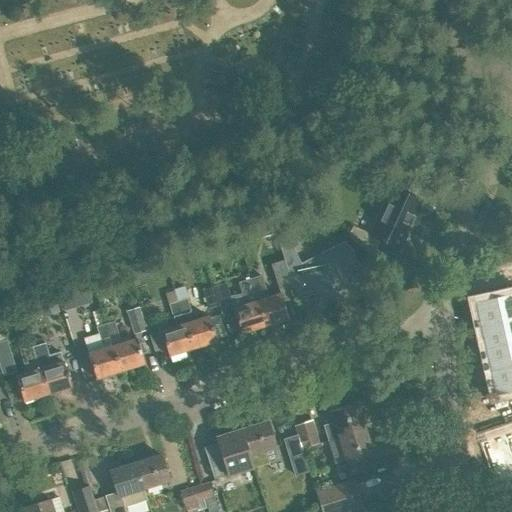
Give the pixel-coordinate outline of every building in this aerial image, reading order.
[(411,175),(394,168),(388,167),(379,188),(390,193),(371,236),(399,249),(420,201),(403,194),(411,175)] [(241,244),(275,233),(272,223),(238,233),(241,244)] [(281,251),(296,244),(290,231),(277,238),(281,251)] [(365,282),(348,254),(350,253),(344,243),(321,254),(322,255),(301,265),(292,246),(281,252),(282,256),(284,260),(291,283),(305,277),(319,305),(365,282)] [(278,288),(292,284),(291,283),(284,260),(282,256),(271,260),(273,264),(271,264),(278,288)] [(257,277),(256,272),(248,275),(264,326),(288,319),(280,293),(268,297),(261,275),(257,277)] [(224,323),(236,319),(241,334),(264,326),(248,275),(240,277),(241,282),(238,283),(241,294),(229,296),(225,283),(213,287),(224,323)] [(85,281),(58,289),(64,310),(91,301),(85,281)] [(183,287),(174,289),(175,292),(177,301),(186,299),(183,287)] [(212,287),(203,290),(208,310),(217,308),(212,287)] [(58,308),(53,290),(36,295),(42,313),(58,308)] [(511,291),(474,301),(480,324),(511,315),(511,291)] [(168,356),(192,348),(177,301),(175,292),(165,295),(175,327),(160,331),(168,356)] [(186,299),(177,301),(192,348),(215,341),(208,317),(193,321),(186,299)] [(134,335),(145,331),(138,307),(126,311),(134,335)] [(511,315),(480,324),(485,346),(511,339),(511,315)] [(120,344),(114,321),(105,324),(119,371),(143,364),(135,339),(120,344)] [(96,378),(119,371),(105,324),(96,327),(103,349),(88,354),(96,378)] [(43,338),(30,342),(32,347),(44,343),(43,338)] [(511,339),(485,346),(491,368),(511,362),(511,339)] [(4,341),(0,342),(0,369),(2,375),(14,371),(6,349),(4,341)] [(51,365),(44,343),(32,347),(47,394),(70,387),(63,362),(51,365)] [(23,401),(47,394),(32,347),(20,351),(27,373),(16,376),(23,401)] [(511,362),(491,368),(496,391),(511,387),(511,362)] [(334,422),(323,425),(328,441),(364,430),(356,403),(330,411),(334,422)] [(301,449),(318,443),(311,421),(294,426),(297,435),(301,449)] [(253,469),(269,464),(265,451),(275,447),(267,422),(241,430),(249,456),(253,469)] [(228,476),(253,469),(249,456),(241,430),(215,438),(217,443),(203,448),(214,480),(227,475),(228,476)] [(364,430),(328,441),(330,449),(329,449),(339,480),(370,470),(365,457),(372,454),(364,430)] [(294,456),(302,453),(301,449),(297,435),(288,438),(294,456)] [(511,466),(505,445),(469,457),(478,482),(490,478),(496,496),(511,490),(511,466)] [(143,488),(168,480),(161,455),(135,463),(143,488)] [(115,492),(104,495),(104,497),(108,511),(126,511),(125,506),(146,500),(143,488),(135,463),(109,471),(115,492)] [(353,481),(325,490),(330,507),(341,504),(344,511),(361,506),(353,481)] [(206,506),(215,503),(209,483),(200,485),(204,498),(206,506)] [(96,511),(89,485),(72,490),(78,511),(96,511)] [(206,508),(206,506),(204,498),(200,485),(180,492),(186,511),(198,508),(199,510),(206,508)] [(63,511),(58,497),(23,508),(24,511),(63,511)] [(108,511),(104,497),(94,500),(97,511),(108,511)]
